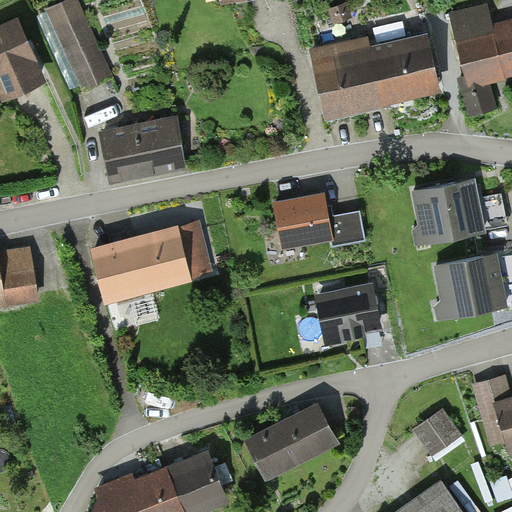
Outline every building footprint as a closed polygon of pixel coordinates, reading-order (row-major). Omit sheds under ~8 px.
[(77,0),(64,0),(41,10),(75,86),(109,71),(77,0)] [(458,14),(477,87),(482,85),(488,110),(498,108),(491,81),(511,75),(511,22),(493,27),(488,7),(458,14)] [(18,14),(0,21),(0,97),(46,78),(18,14)] [(431,30),(309,52),(321,119),(443,96),(431,30)] [(106,123),(116,178),(177,167),(167,111),(106,123)] [(477,178),(414,190),(423,241),(486,229),(477,178)] [(326,195),(277,204),(283,238),(332,228),(326,195)] [(197,217),(94,243),(108,300),(212,274),(197,217)] [(511,295),(503,249),(433,262),(443,318),(511,304),(511,295)] [(372,281),(316,292),(324,337),(381,326),(372,281)] [(511,388),(479,397),(493,450),(511,444),(511,388)] [(321,399),(242,437),(261,476),(340,438),(321,399)] [(460,430),(443,405),(415,424),(433,449),(460,430)] [(208,447),(167,464),(186,511),(196,511),(229,499),(208,447)] [(186,511),(167,464),(97,491),(105,511),(186,511)] [(466,511),(443,479),(395,511),(466,511)]
